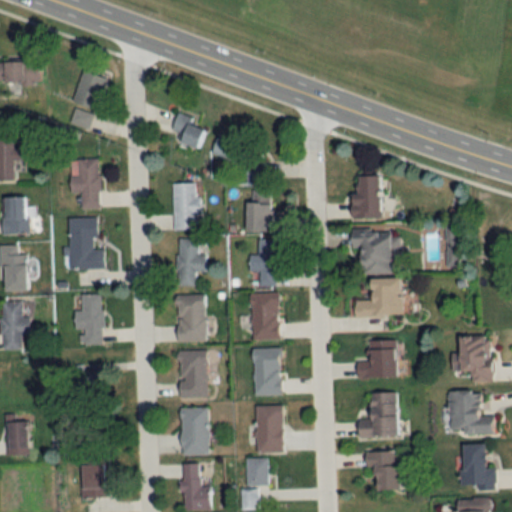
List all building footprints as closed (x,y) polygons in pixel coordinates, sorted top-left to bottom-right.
[(0,82),(38,83),(38,62),(0,61),(0,82)] [(106,78),(81,71),(72,101),(97,109),(106,78)] [(92,114),(74,107),(68,122),(87,128),(92,114)] [(180,134),(177,139),(194,149),(205,131),(191,123),(193,120),(179,112),(169,128),(180,134)] [(0,134),(0,179),(13,180),(13,160),(21,160),(21,147),(13,147),(13,135),(0,134)] [(211,152),(239,163),(246,145),(218,134),(211,152)] [(98,208),(98,159),(69,159),(70,193),(80,193),(80,208),(98,208)] [(246,182),(263,182),(263,164),(246,164),(246,182)] [(379,177),(353,177),(353,219),(379,219),(379,177)] [(195,183),(172,183),(172,230),(199,229),(199,196),(196,196),(195,183)] [(246,203),(246,232),(277,232),(277,211),(269,211),(269,191),(250,191),(250,203),(246,203)] [(2,234),(27,234),(27,197),(2,197),(2,234)] [(69,218),(69,269),(103,269),(103,249),(95,249),(95,218),(69,218)] [(391,274),(391,248),(399,248),(399,233),(351,233),(351,248),(360,248),(360,274),(391,274)] [(206,255),(198,255),(198,239),(177,238),(176,285),(195,286),(196,272),(205,272),(206,255)] [(249,255),(249,274),(258,274),(259,286),(277,286),(276,240),(257,240),(257,255),(249,255)] [(26,291),(26,253),(18,253),(18,245),(0,245),(1,291),(26,291)] [(401,316),(400,278),(369,279),(370,300),(354,300),(355,317),(401,316)] [(251,340),(279,340),(279,293),(251,293),(251,340)] [(102,294),(74,295),(75,330),(82,330),(82,345),(102,344),(102,294)] [(205,342),(205,295),(175,295),(175,342),(205,342)] [(29,334),(29,317),(21,317),(21,301),(1,301),(1,349),(21,349),(21,334),(29,334)] [(470,381),(490,381),(489,336),(457,337),(457,375),(470,375),(470,381)] [(395,340),(367,341),(367,357),(356,358),(357,378),(396,377),(395,340)] [(253,395),(280,395),(280,348),(253,348),(253,395)] [(179,398),(207,398),(207,350),(179,350),(179,398)] [(97,403),(97,376),(77,376),(77,403),(97,403)] [(448,391),(449,435),(492,434),(491,415),(480,415),(480,391),(448,391)] [(396,392),(370,393),(371,418),(358,419),(358,438),(398,437),(396,392)] [(282,405),(256,405),(256,452),(282,452),(282,405)] [(181,407),(181,455),(208,455),(208,407),(181,407)] [(33,454),(33,420),(7,420),(7,454),(33,454)] [(485,445),(462,444),(461,488),(494,489),(495,468),(484,468),(485,445)] [(399,451),(365,452),(366,471),(374,471),(375,491),(401,491),(399,451)] [(81,498),(109,498),(109,458),(81,458),(81,498)] [(268,485),(268,458),(246,458),(246,489),(241,489),(241,511),(257,511),(257,485),(268,485)] [(199,464),(182,464),(182,511),(210,511),(210,487),(199,487),(199,464)]
